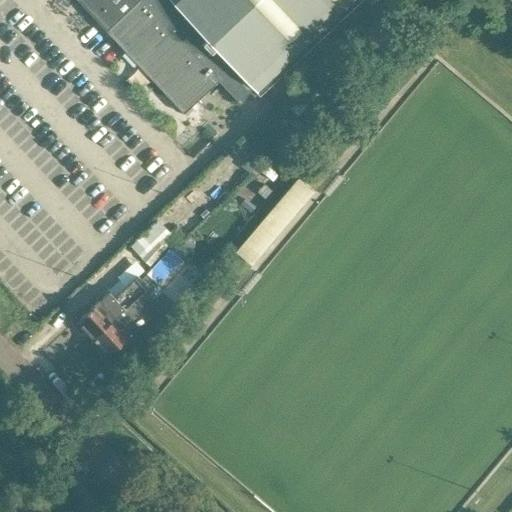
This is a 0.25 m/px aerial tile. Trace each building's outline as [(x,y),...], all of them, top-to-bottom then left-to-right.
[(77,0),(184,113),(219,81),(239,102),(253,89),(259,96),(260,95),(361,0),(77,0)] [(256,149),(243,165),(251,172),(265,156),(256,149)] [(255,229),(272,241),(313,186),(296,174),(255,229)] [(138,259),(148,268),(164,251),(154,241),(138,259)] [(166,252),(165,252),(164,253),(164,254),(163,255),(163,256),(163,257),(163,258),(164,259),(164,260),(165,261),(166,261),(167,262),(168,262),(169,262),(170,262),(171,262),(172,261),(172,260),(173,260),(174,259),(174,258),(174,257),(174,256),(174,255),(174,254),(173,253),(172,252),(171,251),(170,251),(169,251),(168,251),(167,251),(166,252)] [(152,268),(140,280),(152,291),(163,279),(152,268)] [(75,323),(91,340),(134,299),(126,290),(117,299),(109,291),(75,323)] [(134,299),(91,340),(106,357),(132,333),(131,333),(149,316),(134,299)]
